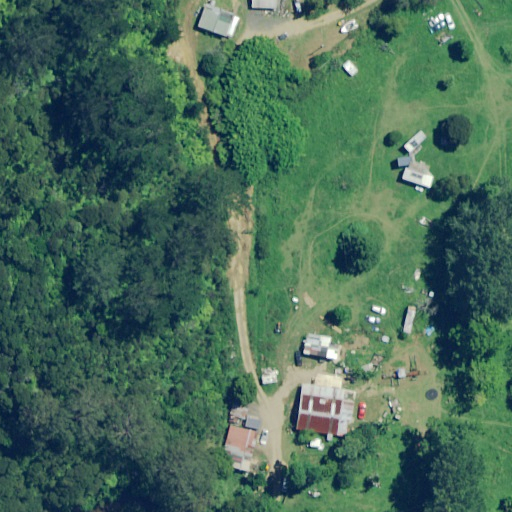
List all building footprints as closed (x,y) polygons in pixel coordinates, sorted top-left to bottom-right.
[(277,8),(277,0),(252,0),(252,7),(277,8)] [(234,15),(207,5),(199,26),(226,37),(234,15)] [(357,71),(349,60),(342,64),(350,76),(357,71)] [(333,284),(332,274),(320,274),(320,284),(333,284)] [(411,335),(413,313),(401,312),(400,334),(411,335)] [(312,350),(302,350),(302,367),(312,367),(312,350)] [(261,384),(274,383),(273,378),(279,377),(277,363),(259,365),(261,384)] [(333,435),(338,436),(339,429),(346,430),(347,421),(351,421),(354,401),(343,400),(344,390),(302,384),(296,429),(327,434),(326,440),(332,440),(333,435)] [(248,408),(232,403),(229,414),(244,419),(248,408)] [(384,421),(390,410),(378,404),(373,416),(384,421)] [(258,432),(230,425),(219,465),(247,473),(258,432)] [(320,449),(321,438),(308,437),(307,448),(320,449)]
